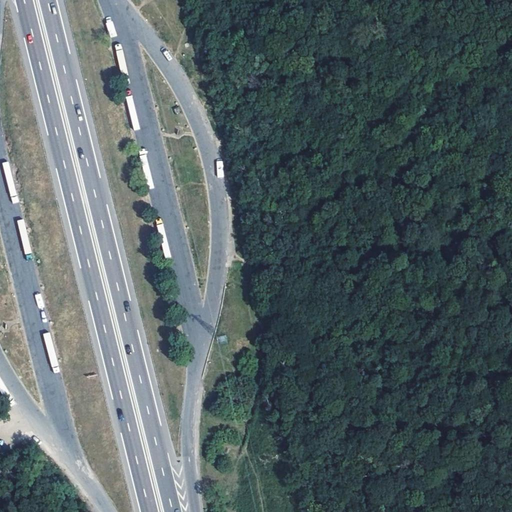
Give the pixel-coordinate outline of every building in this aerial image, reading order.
[(109,37),(116,36),(112,19),(105,20),(109,37)] [(134,131),(140,129),(131,95),(125,97),(134,131)] [(14,203),(20,201),(7,161),(1,163),(14,203)] [(24,219),(17,220),(25,255),(32,253),(24,219)] [(162,223),(156,225),(165,258),(170,256),(162,223)] [(48,332),(42,334),(54,372),(61,370),(48,332)] [(0,375),(0,394),(2,398),(9,395),(0,375)]
